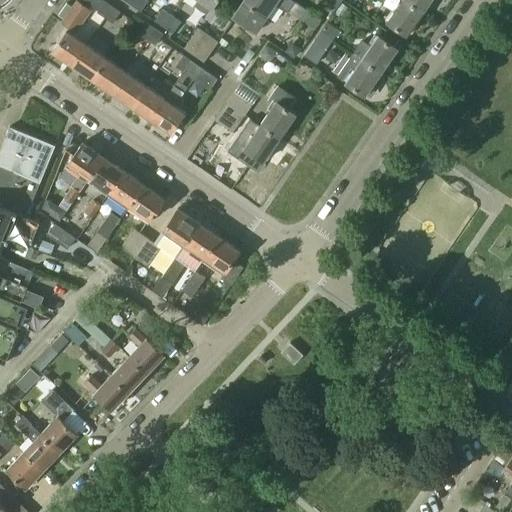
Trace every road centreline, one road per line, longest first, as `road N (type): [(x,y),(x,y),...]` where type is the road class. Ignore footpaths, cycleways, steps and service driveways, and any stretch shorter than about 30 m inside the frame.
road 1 (residential): [(301,257),(0,54)]
road 2 (residential): [(301,257),(478,0)]
road 3 (residential): [(217,347),(109,271),(0,377)]
road 4 (residential): [(511,406),(301,257)]
road 5 (residential): [(62,511),(217,347)]
road 6 (residential): [(217,347),(301,257)]
